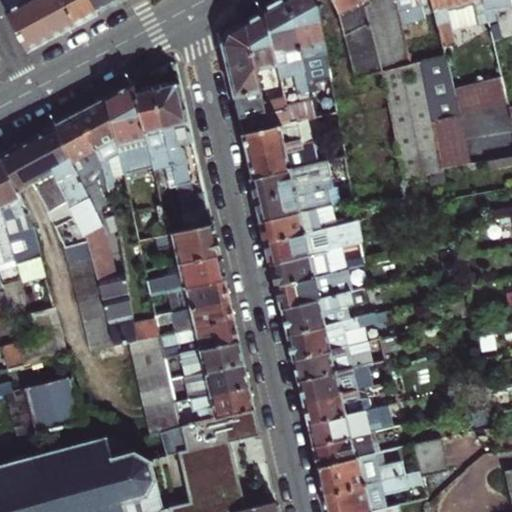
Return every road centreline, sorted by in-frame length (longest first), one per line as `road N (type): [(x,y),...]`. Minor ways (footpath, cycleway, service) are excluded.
road 1 (residential): [(304,511),(190,9)]
road 2 (tertiary): [(190,9),(30,91)]
